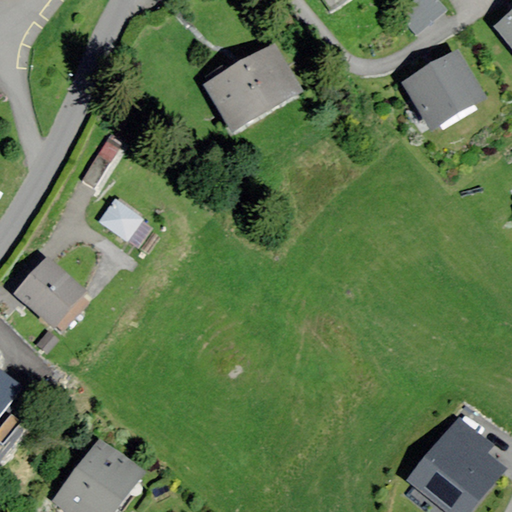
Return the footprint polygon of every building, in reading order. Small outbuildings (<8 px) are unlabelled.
[(441,0),(408,0),(398,7),(415,32),(448,11),(441,0)] [(511,16),(501,25),(511,38),(511,16)] [(210,84),(234,129),(299,94),(275,49),(254,61),(210,84)] [(434,71),(409,85),(434,127),(483,97),(458,56),(434,71)] [(109,144),(86,184),(100,193),(124,153),(109,144)] [(122,199),(102,227),(144,257),(164,228),(122,199)] [(18,293),(57,328),(86,296),(47,261),(33,277),(18,293)] [(0,416),(21,390),(0,372),(0,416)] [(0,428),(0,463),(29,431),(12,415),(0,428)] [(443,442),(413,479),(454,511),(466,511),(502,468),(485,454),(492,446),(460,421),(443,442)] [(73,511),(110,511),(139,474),(101,445),(58,501),(73,511)]
